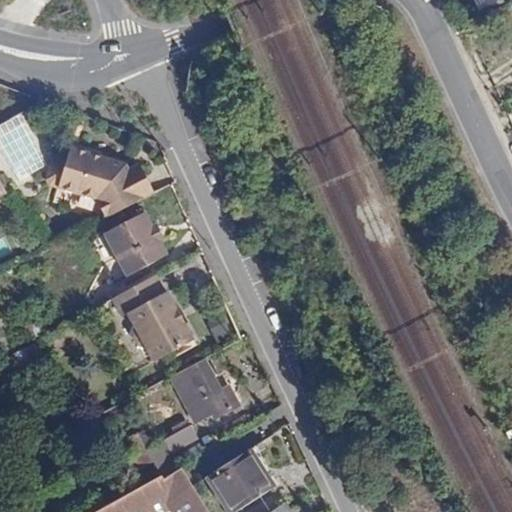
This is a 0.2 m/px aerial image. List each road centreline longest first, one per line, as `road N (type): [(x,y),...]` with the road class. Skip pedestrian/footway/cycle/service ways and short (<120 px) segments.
road 1 (residential): [(138,53),(345,511)]
road 2 (tertiary): [(420,0),(511,192)]
road 3 (tertiary): [(286,0),(138,53)]
